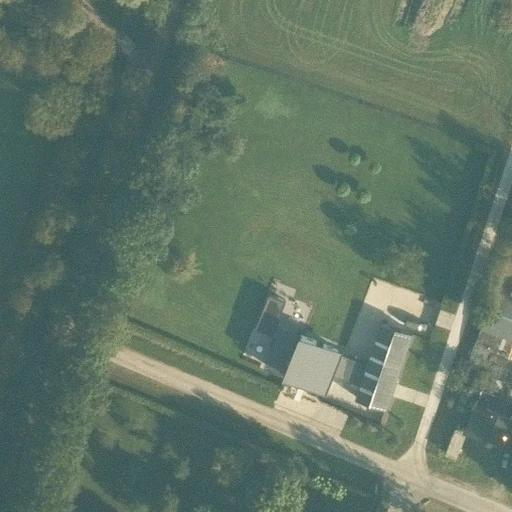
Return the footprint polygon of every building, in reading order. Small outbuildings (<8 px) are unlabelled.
[(463,378),(481,388),(464,431),(498,445),(511,411),(511,297),(508,296),(511,284),(511,260),(502,257),(492,290),(495,291),(463,378)] [(266,294),(252,328),(268,334),(283,300),(266,294)] [(359,385),(355,398),(385,408),(409,336),(380,325),(366,365),(337,354),(338,350),(278,326),(262,367),(324,393),(332,375),(359,385)] [(474,391),(463,387),(455,408),(466,413),(474,391)] [(461,428),(452,425),(443,452),(456,456),(464,434),(460,433),(461,428)]
